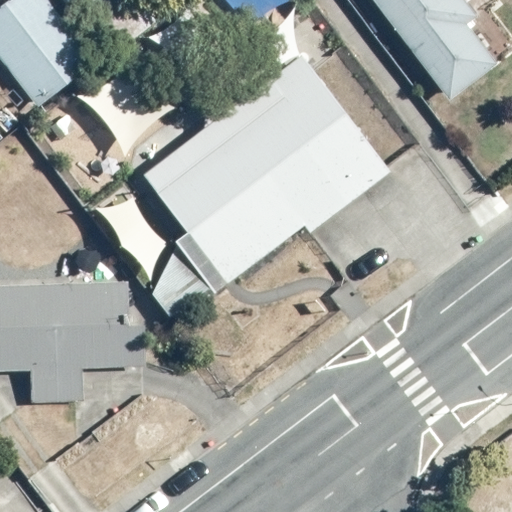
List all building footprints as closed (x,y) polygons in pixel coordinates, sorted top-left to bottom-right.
[(93,68),(42,0),(20,0),(0,15),(0,56),(39,108),(93,68)] [(152,18),(138,0),(61,0),(104,55),(152,18)] [(376,0),(449,98),(496,64),(466,23),(477,15),(465,0),(376,0)] [(238,67),(194,7),(153,37),(197,97),(238,67)] [(300,53),(142,172),(227,283),(304,225),(310,233),(391,172),(300,53)] [(128,280),(0,284),(0,371),(28,371),(29,402),(82,400),(81,368),(144,366),(142,321),(130,322),(128,280)]
